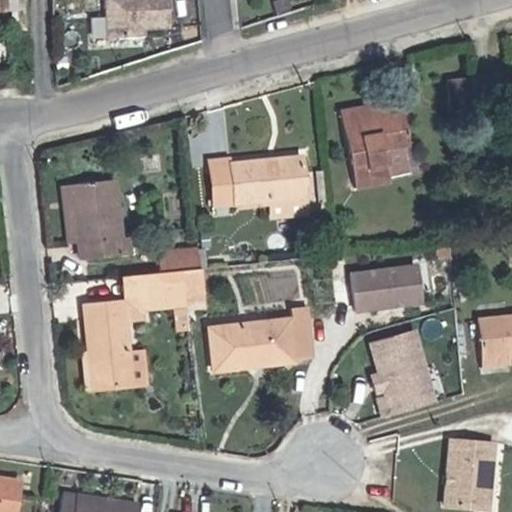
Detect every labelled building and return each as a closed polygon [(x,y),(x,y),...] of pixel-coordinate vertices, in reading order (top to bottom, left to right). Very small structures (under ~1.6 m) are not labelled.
[(171,31),(170,0),(103,0),(103,38),(147,38),(147,30),(171,31)] [(475,76),(453,78),(457,111),(479,109),(475,76)] [(353,190),(352,185),(346,159),(369,155),(372,154),(367,126),(322,134),(318,119),(304,121),(318,197),(353,190)] [(178,211),(271,202),(270,191),(267,164),(198,172),(174,174),(178,211)] [(118,177),(69,184),(77,239),(85,238),(88,256),(120,252),(117,234),(126,233),(118,177)] [(77,239),(69,184),(57,186),(64,240),(77,239)] [(153,274),(185,271),(193,270),(190,250),(151,254),(153,274)] [(418,268),(357,274),(360,305),(421,299),(418,268)] [(193,270),(185,271),(186,287),(187,293),(203,291),(202,269),(193,270)] [(186,287),(185,271),(153,274),(145,275),(148,300),(148,304),(188,302),(187,301),(187,297),(187,293),(186,287)] [(148,300),(145,275),(119,278),(122,302),(142,300),(148,300)] [(144,317),(142,300),(122,302),(83,305),(90,357),(93,389),(147,383),(144,351),(128,352),(124,319),(144,317)] [(303,360),(315,359),(310,307),(290,309),(292,321),(214,329),(218,368),(303,360)] [(511,311),(482,316),(487,355),(511,352),(511,311)] [(433,400),(414,330),(372,341),(386,395),(378,397),(383,414),(433,400)] [(511,365),(511,352),(487,355),(489,369),(511,365)] [(93,389),(90,357),(80,357),(85,390),(93,389)] [(475,507),(477,507),(487,507),(490,471),(493,444),(469,442),(451,441),(449,482),(449,505),(475,507)] [(16,511),(20,479),(0,476),(0,511),(16,511)] [(137,511),(138,504),(102,498),(100,507),(78,503),(79,494),(63,493),(60,511),(137,511)] [(102,498),(79,494),(78,503),(100,507),(102,498)]
